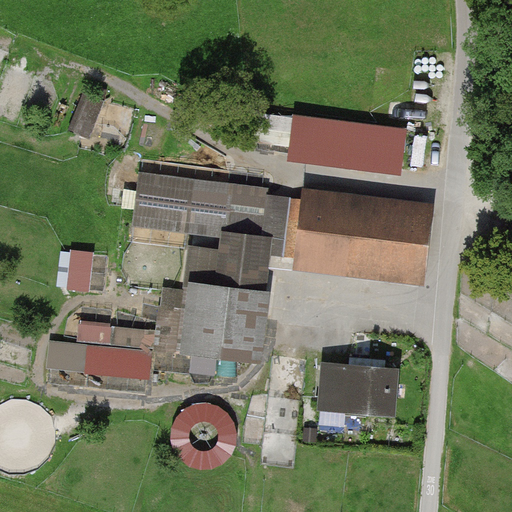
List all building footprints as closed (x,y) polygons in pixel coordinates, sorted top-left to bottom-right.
[(95,134),(105,94),(87,90),(78,130),(95,134)] [(288,161),(399,173),(404,130),(293,117),(288,161)] [(419,275),(426,211),(139,179),(131,243),(190,249),(178,355),(258,364),(270,258),(419,275)] [(68,286),(91,289),(96,248),(73,245),(68,286)] [(54,388),(146,398),(150,355),(58,345),(54,388)] [(319,410),(391,416),(395,374),(323,367),(319,410)]
